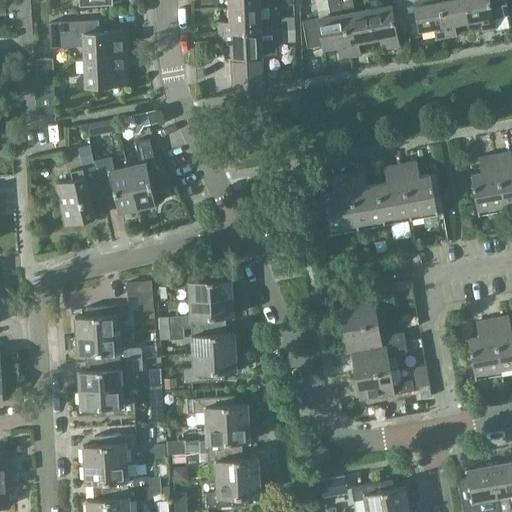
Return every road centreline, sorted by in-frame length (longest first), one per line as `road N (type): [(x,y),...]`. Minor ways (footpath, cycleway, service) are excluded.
road 1 (residential): [(423,436),(357,441),(326,422),(238,233)]
road 2 (residential): [(238,233),(179,96),(170,0)]
road 3 (residential): [(450,431),(426,281),(511,266)]
road 4 (residential): [(52,511),(42,295),(50,278)]
road 5 (residential): [(50,278),(238,233)]
road 6 (residential): [(21,123),(15,0)]
